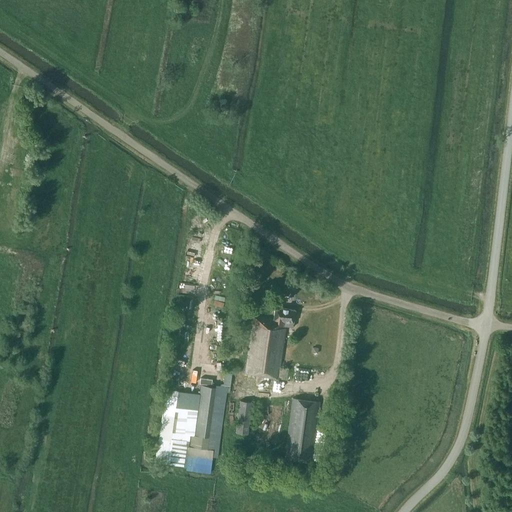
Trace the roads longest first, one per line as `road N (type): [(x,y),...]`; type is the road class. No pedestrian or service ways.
road 1 (track): [(339,283),(0,51)]
road 2 (unclassified): [(486,324),(511,101)]
road 3 (unclassified): [(405,511),(455,454),(486,324)]
road 4 (unclassified): [(486,324),(339,283)]
